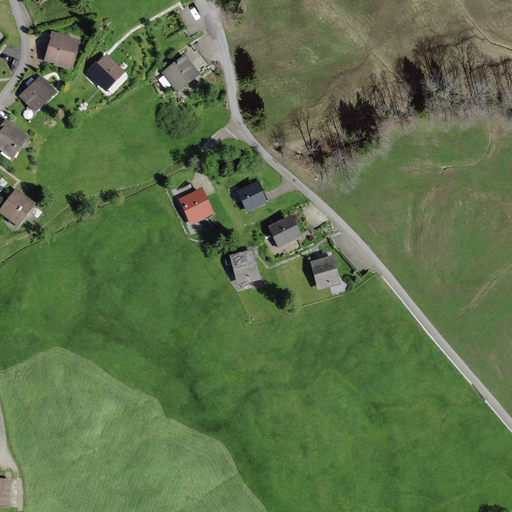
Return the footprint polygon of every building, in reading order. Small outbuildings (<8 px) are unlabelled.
[(31,0),(38,8),(48,0),(31,0)] [(82,44),(53,37),(46,66),(74,73),(82,44)] [(167,72),(164,74),(177,91),(209,67),(196,50),(172,68),(169,64),(164,67),(167,72)] [(129,78),(107,59),(89,79),(111,98),(129,78)] [(41,79),(19,99),(35,117),(57,97),(41,79)] [(30,139),(6,123),(0,130),(0,132),(2,134),(0,137),(0,152),(14,162),(30,139)] [(258,185),(237,195),(247,216),(268,206),(258,185)] [(203,191),(179,202),(190,227),(214,217),(203,191)] [(36,206),(15,192),(0,214),(0,216),(21,230),(36,206)] [(272,228),(270,229),(278,247),(297,239),(288,221),(278,226),(276,222),(270,225),(272,228)] [(253,254),(230,259),(236,287),(260,282),(253,254)] [(336,259),(310,264),(317,292),(342,286),(336,259)] [(12,482),(0,481),(0,508),(11,509),(12,482)]
